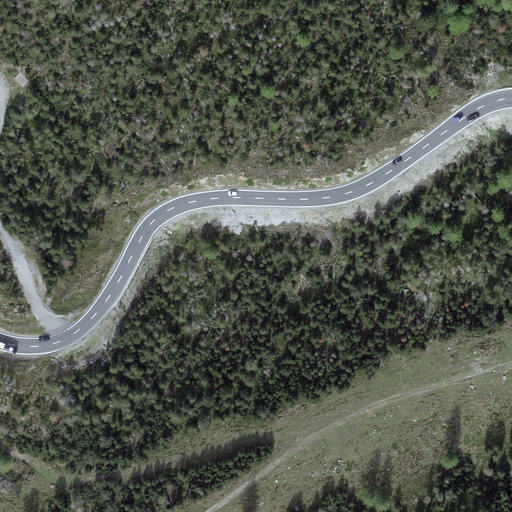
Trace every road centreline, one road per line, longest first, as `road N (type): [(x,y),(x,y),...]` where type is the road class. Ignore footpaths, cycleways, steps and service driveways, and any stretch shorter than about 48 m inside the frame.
road 1 (primary): [(0,340),(45,345),(75,332),(167,210),(214,198),(348,192),(477,108),(511,97)]
road 2 (track): [(63,339),(0,227)]
